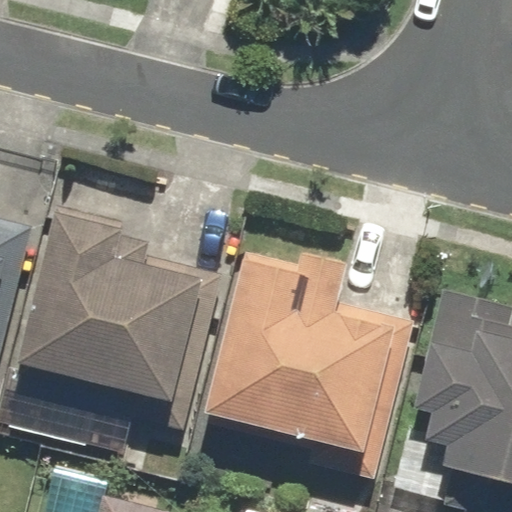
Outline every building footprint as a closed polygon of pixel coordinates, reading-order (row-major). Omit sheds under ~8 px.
[(92,384),(124,391),(119,414),(184,429),(218,279),(142,262),(147,242),(119,236),(122,224),(52,208),(5,417),(81,434),(92,384)] [(0,358),(1,358),(32,228),(0,220),(0,358)] [(208,423),(240,432),(243,421),(311,439),(305,461),(371,479),(415,318),(376,307),(372,321),(332,310),(345,261),(295,247),(292,261),(246,249),(202,411),(210,413),(208,423)] [(511,511),(511,326),(473,316),(477,298),(442,290),(392,490),(483,511),(511,511)] [(43,462),(0,450),(0,449),(0,494),(32,504),(43,462)] [(172,511),(175,503),(72,478),(64,511),(172,511)]
